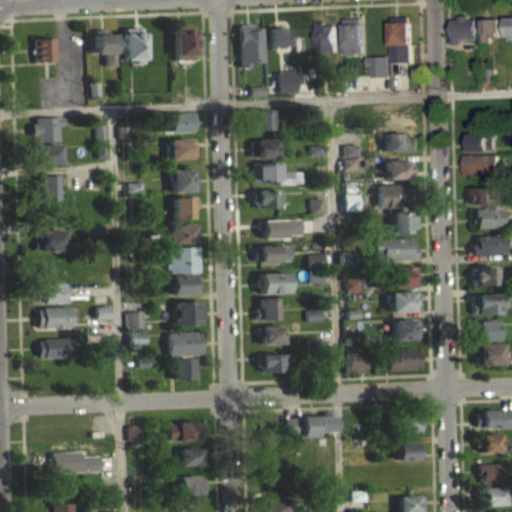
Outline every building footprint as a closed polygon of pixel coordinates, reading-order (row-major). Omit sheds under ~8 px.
[(393,71),(413,71),(412,25),(392,26),(393,71)] [(479,46),(479,26),(453,26),(453,53),(464,53),(464,47),(479,46)] [(346,63),(365,63),(364,27),(345,27),(346,63)] [(502,27),(482,28),(483,50),(492,50),(492,45),(502,45),(502,27)] [(337,61),(336,34),(326,35),(326,30),(318,30),(319,61),(337,61)] [(261,34),(236,34),(238,76),(248,76),(248,72),(262,71),(261,34)] [(143,72),(142,36),(121,37),(122,68),(131,68),(131,72),(143,72)] [(268,55),(287,54),(286,36),(268,37),(268,55)] [(113,74),(113,42),(105,42),(105,38),(92,38),(92,62),(103,62),(103,75),(113,74)] [(172,69),(193,69),(192,39),(171,40),(172,69)] [(54,70),(53,47),(31,47),(32,70),(54,70)] [(390,65),(368,65),(368,76),(372,75),(373,86),(391,86),(390,65)] [(497,91),(496,77),(488,77),(488,91),(497,91)] [(275,80),(275,101),(294,101),(293,79),(275,80)] [(98,105),(98,90),(87,90),(87,105),(98,105)] [(270,118),(252,119),(253,139),(271,138),(270,118)] [(164,121),(165,140),(193,140),(193,121),(164,121)] [(61,126),(30,126),(31,149),(56,149),(56,135),(61,135),(61,126)] [(104,148),(103,133),(93,133),(93,148),(104,148)] [(383,160),(411,160),(411,141),(383,142),(383,160)] [(466,159),(490,159),(490,142),(465,142),(466,159)] [(194,147),(166,148),(167,167),(194,166),(194,147)] [(275,148),(248,148),(248,167),(275,167),(275,148)] [(34,172),(58,172),(58,152),(34,153),(34,172)] [(104,152),(94,152),(94,168),(104,167),(104,152)] [(357,153),(341,153),(341,165),(358,165),(357,153)] [(320,154),(307,154),(307,164),(320,163),(320,154)] [(500,163),(466,163),(466,184),(500,184),(500,163)] [(341,179),(355,178),(354,167),(340,167),(341,179)] [(384,187),(412,187),(412,168),(383,169),(384,187)] [(299,179),(278,180),(277,171),(248,172),(249,192),(300,191),(299,179)] [(195,178),(168,178),(169,201),(195,200),(195,178)] [(36,184),(37,208),(55,208),(54,194),(59,194),(59,183),(36,184)] [(124,191),(124,202),(140,202),(139,191),(124,191)] [(376,193),(376,216),(409,215),(409,192),(376,193)] [(467,197),(468,214),(493,213),(492,196),(467,197)] [(252,217),(277,217),(277,198),(252,199),(252,217)] [(342,203),(342,220),(357,219),(357,203),(342,203)] [(191,227),(191,218),(195,218),(195,205),(170,206),(171,227),(191,227)] [(322,223),(321,207),(307,207),(308,223),(322,223)] [(501,236),(501,216),(472,217),(473,237),(501,236)] [(411,221),(389,221),(390,242),(412,242),(411,221)] [(86,247),(100,246),(99,232),(86,233),(86,247)] [(196,233),(170,233),(171,252),(196,252),(196,233)] [(62,240),(32,239),(31,259),(61,260),(62,240)] [(502,244),(474,244),(475,264),(502,263),(502,244)] [(413,247),(372,248),(373,269),(413,268),(413,247)] [(277,254),(251,254),(252,270),(277,270),(277,254)] [(197,281),(197,255),(166,255),(166,281),(197,281)] [(352,260),(338,260),(339,275),(353,274),(352,260)] [(323,262),(306,262),(307,276),(324,275),(323,262)] [(416,274),(387,275),(387,296),(416,296),(416,274)] [(494,293),(494,275),(470,275),(470,294),(494,293)] [(321,291),(321,279),(307,279),(307,291),(321,291)] [(257,302),(287,301),(286,281),(256,282),(257,302)] [(169,303),(198,302),(198,283),(169,284),(169,303)] [(61,311),(61,292),(33,293),(34,312),(61,311)] [(418,300),(387,301),(387,321),(418,320),(418,300)] [(498,302),(469,303),(470,323),(499,322),(498,302)] [(253,329),(277,328),(276,306),(257,307),(257,316),(252,316),(253,329)] [(200,333),(199,309),(172,310),(173,334),(200,333)] [(68,315),(34,316),(34,337),(68,337),(68,315)] [(109,328),(108,315),(93,315),(93,328),(109,328)] [(304,330),(320,329),(320,318),(304,318),(304,330)] [(141,336),(141,320),(124,320),(124,337),(141,336)] [(391,328),(391,348),(417,348),(417,328),(391,328)] [(474,350),(496,349),(495,328),(474,329),(474,350)] [(282,334),(254,335),(254,345),(258,345),(258,353),(282,353),(282,334)] [(143,355),(143,340),(126,340),(127,356),(143,355)] [(200,362),(199,340),(165,341),(166,363),(200,362)] [(35,347),(36,367),(70,366),(69,357),(74,357),(74,346),(35,347)] [(472,352),(472,374),(500,373),(500,352),(472,352)] [(419,357),(387,358),(387,378),(420,377),(419,357)] [(343,382),(361,381),(360,360),(342,361),(343,382)] [(256,381),(282,380),(281,362),(255,363),(256,381)] [(332,365),(321,365),(320,381),(331,382),(332,365)] [(147,366),(134,366),(134,376),(148,376),(147,366)] [(172,389),(195,388),(194,366),(171,367),(172,389)] [(511,418),(473,419),(474,437),(511,436),(511,418)] [(397,424),(398,441),(419,440),(419,423),(397,424)] [(315,445),(315,441),(334,441),(334,425),(283,426),(283,446),(315,445)] [(197,430),(165,431),(165,450),(197,449),(197,430)] [(127,449),(139,449),(139,433),(127,434),(127,449)] [(477,461),(500,460),(499,442),(479,443),(479,451),(476,451),(477,461)] [(415,451),(395,451),(395,470),(415,469),(415,451)] [(197,456),(172,457),(173,474),(197,473),(197,456)] [(475,472),(475,491),(508,491),(508,472),(475,472)] [(203,503),(203,485),(176,485),(176,502),(203,503)] [(480,496),(480,511),(502,511),(502,495),(480,496)] [(356,511),(363,511),(363,499),(349,500),(349,511),(356,511)]
